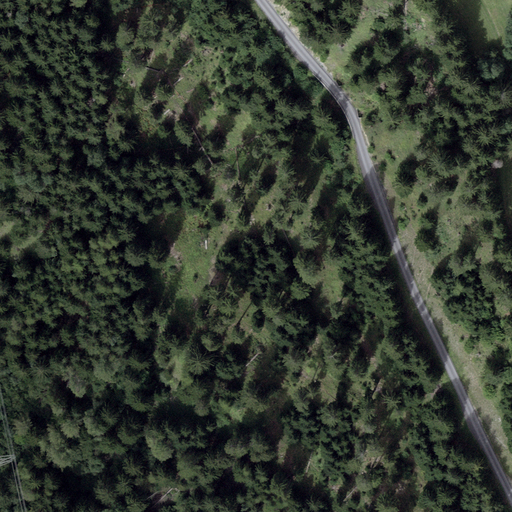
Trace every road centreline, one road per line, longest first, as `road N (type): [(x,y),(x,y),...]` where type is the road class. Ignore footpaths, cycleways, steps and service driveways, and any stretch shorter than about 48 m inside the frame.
road 1 (track): [(259,0),(350,111),(438,351),(511,497)]
road 2 (track): [(511,220),(502,185),(507,81),(497,34),(478,0)]
